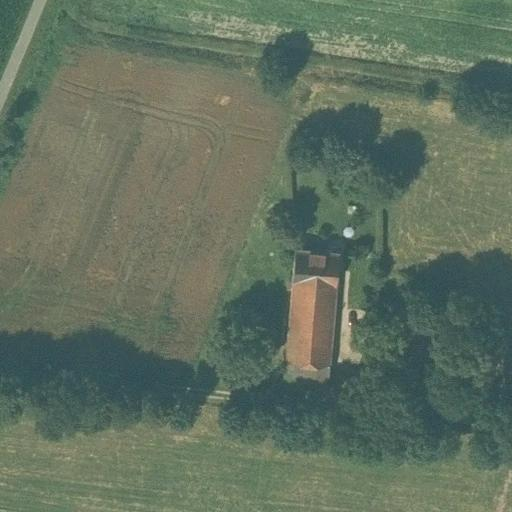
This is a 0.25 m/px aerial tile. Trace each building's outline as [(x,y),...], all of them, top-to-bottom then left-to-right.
[(340,249),(295,245),(292,277),(337,281),(340,249)] [(337,281),(292,277),(285,358),(330,361),(337,281)] [(417,304),(391,302),(385,365),(396,366),(412,368),(417,304)] [(412,368),(396,366),(393,403),(425,406),(434,305),(417,304),(412,368)] [(330,361),(285,358),(282,394),(326,397),(328,374),(330,361)] [(358,376),(328,374),(326,397),(356,400),(358,376)]
